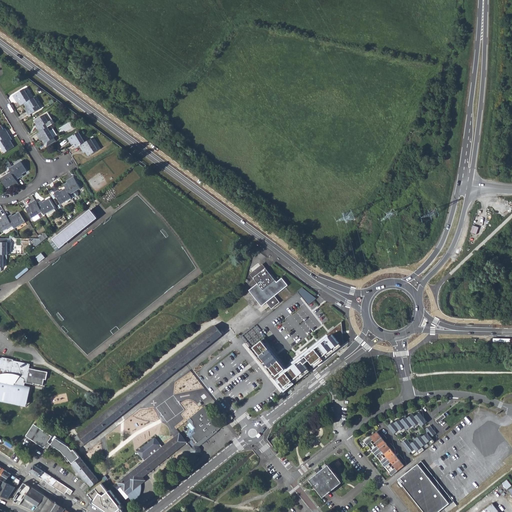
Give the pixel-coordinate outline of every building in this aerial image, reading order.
[(18,99),(22,105),(25,103),(31,99),(24,89),(13,95),(16,100),(18,99)] [(41,108),(35,97),(31,99),(25,103),(29,109),(27,110),(30,115),(41,108)] [(36,125),(40,132),(48,127),(46,124),(50,122),(45,114),(35,120),(37,124),(36,125)] [(0,126),(0,140),(10,135),(7,130),(5,131),(2,125),(0,126)] [(55,137),(48,127),(40,132),(37,134),(40,138),(42,137),(45,143),(55,137)] [(72,141),(76,148),(80,145),(86,142),(79,131),(68,138),(70,141),(72,141)] [(13,140),(10,135),(0,140),(0,143),(5,152),(15,146),(11,141),(13,140)] [(99,150),(92,138),(86,142),(80,145),(83,150),(85,149),(87,152),(89,156),(99,150)] [(9,164),(7,165),(15,179),(20,177),(19,175),(25,171),(18,161),(10,167),(9,164)] [(13,185),(17,183),(15,179),(7,165),(6,165),(5,166),(9,173),(0,178),(6,187),(12,184),(13,185)] [(64,185),(66,187),(70,194),(72,197),(72,198),(78,194),(78,192),(77,190),(81,187),(74,176),(69,179),(70,181),(68,183),(64,185)] [(61,204),(72,197),(70,194),(66,187),(61,190),(60,189),(54,192),(61,204)] [(41,200),(37,203),(42,211),(44,214),(47,211),(54,207),(48,198),(42,201),(41,200)] [(31,217),(42,211),(37,203),(35,200),(30,203),(31,204),(29,206),(25,208),(31,217)] [(96,217),(91,211),(75,224),(54,240),(59,247),(96,217)] [(11,214),(7,217),(12,225),(14,228),(24,222),(18,212),(12,216),(11,214)] [(0,229),(1,231),(12,225),(7,217),(5,214),(1,216),(2,218),(0,219),(0,229)] [(36,257),(40,261),(46,257),(42,252),(36,257)] [(263,263),(250,273),(253,277),(266,267),(263,263)] [(253,277),(258,283),(250,290),(262,305),(267,302),(269,304),(272,308),(279,302),(275,296),(288,285),(282,278),(277,282),(266,267),(253,277)] [(302,287),(297,291),(308,305),(313,301),(314,300),(316,298),(302,287)] [(341,322),(287,366),(280,358),(264,337),(250,349),(284,392),(344,344),(341,322)] [(186,363),(222,334),(214,325),(179,354),(79,434),(78,435),(75,437),(78,441),(77,442),(81,447),(186,363)] [(3,358),(0,357),(0,399),(14,403),(15,401),(23,403),(28,404),(31,387),(25,386),(26,382),(34,384),(35,383),(44,385),(45,379),(47,379),(48,371),(30,367),(30,364),(14,360),(14,359),(3,357),(3,358)] [(205,405),(190,417),(193,421),(193,422),(194,423),(194,425),(195,426),(196,427),(195,428),(194,428),(194,429),(194,430),(195,431),(191,434),(193,436),(190,438),(195,443),(197,441),(198,443),(201,440),(203,442),(208,438),(207,437),(214,432),(214,431),(216,430),(217,431),(223,426),(216,419),(214,420),(209,414),(212,413),(205,405)] [(393,421),(388,426),(396,436),(401,432),(402,433),(407,429),(408,431),(414,426),(415,428),(420,424),(422,426),(427,421),(420,412),(414,416),(412,414),(407,418),(405,416),(400,420),(399,419),(394,423),(393,421)] [(449,415),(447,413),(436,421),(438,424),(449,415)] [(53,435),(35,423),(27,435),(35,441),(45,447),(46,445),(49,441),(53,435)] [(407,439),(401,443),(409,453),(415,449),(419,454),(425,449),(422,446),(427,442),(429,445),(434,441),(431,437),(436,433),(430,425),(425,430),(427,433),(422,436),(420,434),(415,439),(416,440),(411,444),(407,439)] [(195,443),(195,446),(200,445),(218,431),(217,431),(216,430),(214,431),(214,432),(207,437),(208,438),(203,442),(201,440),(198,443),(197,441),(195,443)] [(374,433),(365,441),(369,447),(384,435),(382,432),(379,434),(376,436),(374,433)] [(155,437),(138,451),(145,461),(114,485),(118,490),(122,487),(128,495),(142,484),(146,480),(143,477),(187,442),(180,433),(163,447),(155,437)] [(387,438),(384,435),(369,447),(374,453),(383,445),(381,442),(384,440),(387,438)] [(92,486),(99,480),(74,449),(73,450),(69,446),(56,437),(52,443),(62,450),(66,456),(67,455),(92,486)] [(385,448),(383,445),(374,453),(378,458),(393,446),(391,443),(388,445),(385,448)] [(202,449),(199,446),(197,451),(195,451),(192,452),(194,455),(198,455),(201,453),(202,449)] [(393,446),(378,458),(383,464),(392,456),(390,453),(393,451),(396,449),(393,446)] [(394,459),(392,456),(383,464),(387,469),(402,457),(400,454),(397,457),(394,459)] [(405,460),(402,457),(387,469),(392,475),(401,468),(399,465),(402,462),(405,460)] [(423,460),(399,479),(425,511),(437,511),(449,503),(445,498),(450,494),(423,460)] [(49,481),(48,483),(52,486),(56,480),(42,470),(34,465),(29,471),(44,481),(46,478),(49,481)] [(329,468),(328,467),(313,479),(313,480),(312,481),(322,495),(324,494),(325,495),(340,483),(339,482),(340,482),(330,468),(329,468)] [(7,479),(11,474),(5,470),(0,478),(0,479),(0,480),(11,485),(13,482),(7,479)] [(0,495),(8,499),(16,486),(17,487),(21,481),(16,477),(13,482),(11,485),(0,480),(0,479),(0,495)] [(503,483),(507,489),(511,484),(507,479),(503,483)] [(73,491),(56,480),(52,486),(65,494),(67,491),(71,494),(73,491)] [(24,483),(12,501),(20,505),(24,498),(31,487),(24,483)] [(108,492),(102,483),(89,493),(93,499),(91,502),(105,511),(122,511),(123,511),(122,509),(121,508),(123,506),(119,501),(114,495),(110,490),(108,492)] [(142,484),(128,495),(135,504),(135,503),(136,503),(136,502),(137,501),(137,500),(138,500),(138,499),(139,498),(139,497),(140,497),(140,496),(140,495),(140,494),(141,494),(141,493),(141,492),(141,491),(142,491),(142,490),(142,489),(142,486),(142,485),(142,484)] [(24,498),(31,502),(38,491),(31,487),(24,498)] [(31,502),(37,506),(44,496),(38,491),(31,502)] [(445,498),(449,503),(454,500),(450,494),(445,498)] [(44,496),(37,506),(34,511),(35,511),(41,511),(50,499),(44,496)] [(50,499),(41,511),(50,511),(55,503),(50,499)] [(55,503),(50,511),(62,511),(64,509),(55,503)]
